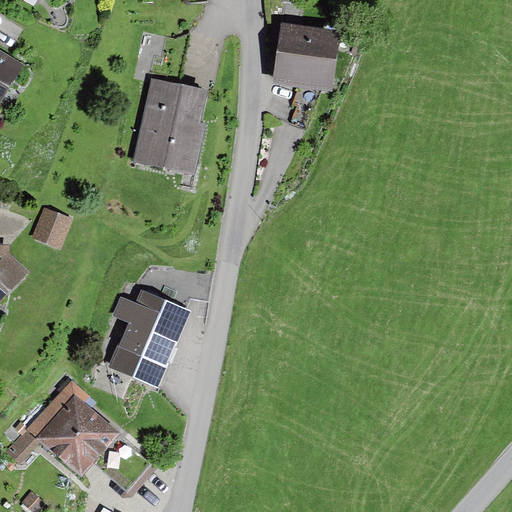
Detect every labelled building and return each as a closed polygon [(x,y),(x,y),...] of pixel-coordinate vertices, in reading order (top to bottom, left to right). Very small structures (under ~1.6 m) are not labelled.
[(340,31),(281,23),(273,82),(332,90),(340,31)] [(0,105),(25,65),(0,49),(0,105)] [(203,95),(148,86),(134,166),(189,175),(203,95)] [(73,218),(46,207),(34,238),(60,248),(73,218)] [(0,235),(0,302),(27,278),(0,249),(0,235),(0,236),(0,235)] [(191,299),(209,302),(213,276),(194,273),(191,299)] [(137,303),(120,297),(112,316),(129,323),(111,367),(159,387),(191,311),(142,291),(137,303)] [(73,381),(9,452),(19,461),(40,438),(83,475),(94,463),(118,436),(121,434),(86,403),(91,397),(73,381)] [(150,463),(118,436),(94,463),(127,490),(150,463)] [(32,493),(23,502),(32,511),(37,511),(45,505),(32,493)]
